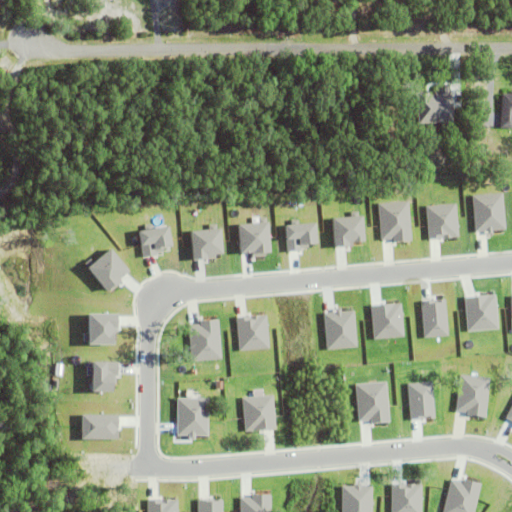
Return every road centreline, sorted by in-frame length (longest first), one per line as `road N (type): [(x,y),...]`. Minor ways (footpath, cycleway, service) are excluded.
road 1 (residential): [(511,269),(204,295),(173,304),(152,323),(145,346),(145,464),(161,477),(481,453),(511,469)]
road 2 (residential): [(511,46),(27,46)]
